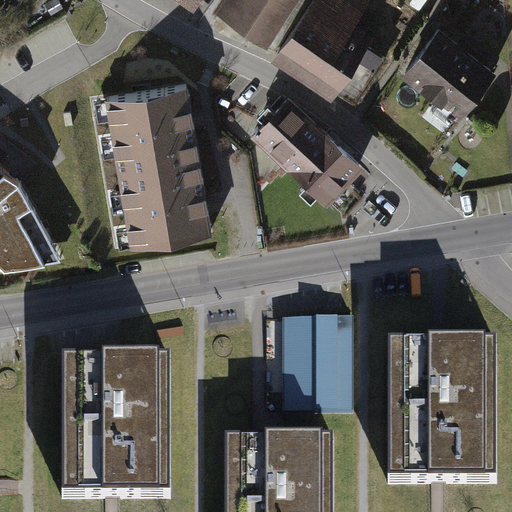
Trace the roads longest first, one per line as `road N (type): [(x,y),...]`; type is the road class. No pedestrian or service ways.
road 1 (residential): [(0,314),(458,236)]
road 2 (residential): [(119,0),(315,102),(458,236)]
